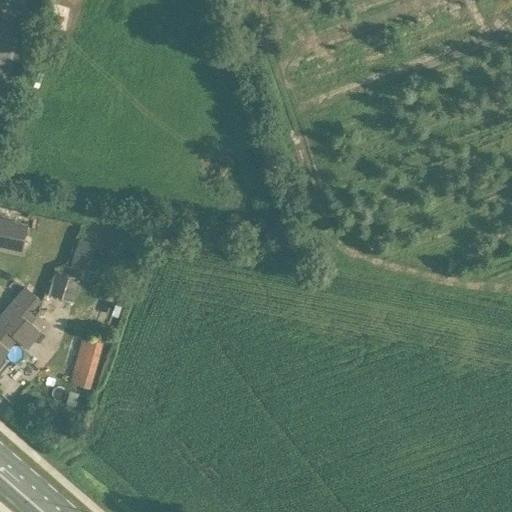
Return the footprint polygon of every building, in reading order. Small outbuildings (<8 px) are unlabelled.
[(50,20),(64,23),(68,7),(54,4),(50,20)] [(27,225),(0,218),(0,243),(22,248),(27,225)] [(79,237),(70,265),(89,271),(97,243),(79,237)] [(54,271),(47,294),(74,302),(81,278),(54,271)] [(42,331),(32,322),(37,317),(31,312),(42,299),(27,286),(16,299),(0,317),(0,357),(17,339),(25,346),(31,339),(33,341),(42,331)] [(103,342),(82,337),(70,383),(90,389),(103,342)]
